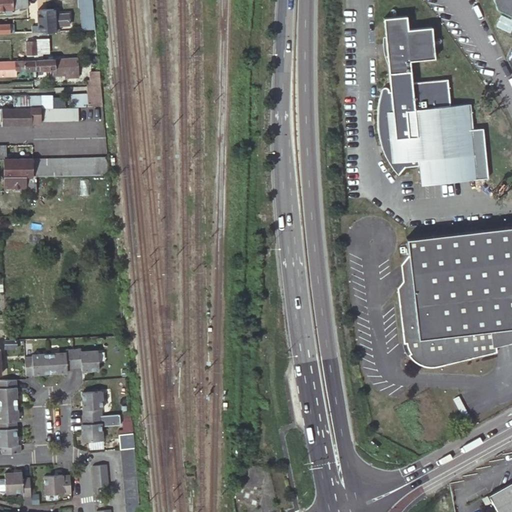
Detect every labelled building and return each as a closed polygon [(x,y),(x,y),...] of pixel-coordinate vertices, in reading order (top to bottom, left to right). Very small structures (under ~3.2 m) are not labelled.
[(11,0),(0,0),(0,8),(12,8),(12,7),(11,0)] [(511,0),(496,0),(496,2),(500,12),(511,17),(511,0)] [(92,7),(78,8),(79,30),(95,30),(92,7)] [(63,20),(63,14),(58,15),(55,15),(54,9),(38,9),(38,21),(63,20)] [(389,69),(391,92),(389,92),(389,91),(389,90),(388,89),(387,88),(385,89),(384,89),(383,91),(383,92),(383,93),(382,95),(382,97),(381,99),(381,101),(380,103),(380,105),(380,107),(379,109),(379,111),(379,113),(379,115),(379,117),(379,119),(379,121),(379,123),(379,125),(379,127),(379,129),(379,131),(380,133),(380,135),(380,137),(381,139),(381,141),(382,143),(382,145),(383,147),(383,149),(384,151),(385,153),(386,155),(387,158),(388,159),(389,161),(390,163),(391,165),(392,167),(393,168),(393,169),(394,170),(395,171),(395,172),(396,172),(396,173),(397,174),(398,175),(398,176),(399,177),(400,177),(406,167),(420,166),(422,185),(477,179),(474,154),(469,103),(451,105),(448,79),(413,83),(410,61),(434,59),(430,27),(407,30),(405,15),(383,18),(385,32),(386,38),(387,51),(389,69)] [(39,31),(55,31),(56,30),(60,30),(59,25),(63,25),(63,20),(38,21),(39,31)] [(0,33),(14,33),(14,24),(0,24),(0,33)] [(37,53),(37,41),(26,42),(27,54),(37,54),(37,53)] [(58,59),(36,59),(36,70),(54,69),(54,75),(65,74),(65,77),(74,77),(73,64),(78,64),(77,58),(65,58),(58,59)] [(27,60),(15,60),(16,71),(17,78),(27,77),(27,74),(29,74),(29,70),(36,70),(36,59),(27,60)] [(99,72),(90,72),(91,86),(100,85),(99,72)] [(91,86),(87,86),(87,94),(87,107),(102,107),(100,85),(91,86)] [(87,107),(87,94),(71,94),(71,107),(87,107)] [(41,96),(13,97),(14,109),(30,108),(31,108),(40,108),(42,108),(42,99),(41,96)] [(51,108),(65,108),(65,98),(51,99),(51,108)] [(42,99),(42,108),(51,108),(51,99),(42,99)] [(30,124),(30,120),(30,108),(14,109),(1,109),(2,125),(30,124)] [(40,109),(40,108),(31,108),(30,108),(30,120),(40,119),(40,109)] [(79,108),(40,109),(40,119),(40,122),(79,121),(79,108)] [(109,175),(108,158),(32,159),(33,176),(109,175)] [(32,159),(6,159),(4,159),(4,176),(27,176),(33,176),(32,159)] [(27,187),(27,176),(4,176),(4,187),(27,187)] [(401,267),(410,275),(403,284),(398,291),(404,346),(407,345),(411,356),(409,357),(411,361),(415,365),(421,369),(425,370),(432,370),(437,369),(498,356),(497,350),(495,333),(511,330),(511,228),(407,241),(409,258),(401,267)] [(410,275),(401,267),(403,284),(410,275)] [(511,330),(495,333),(497,350),(511,346),(511,330)] [(17,347),(17,339),(6,339),(5,339),(5,347),(17,347)] [(404,346),(403,346),(407,358),(409,357),(411,356),(407,345),(404,346)] [(66,352),(49,353),(50,373),(67,372),(67,367),(74,366),(73,349),(66,350),(66,352)] [(81,349),(73,349),(74,366),(81,366),(82,371),(99,370),(98,350),(81,351),(81,349)] [(32,356),(26,357),(26,374),(50,373),(49,353),(32,354),(32,356)] [(0,378),(0,446),(2,446),(3,453),(20,452),(20,444),(17,444),(16,421),(18,420),(16,379),(16,378),(0,378)] [(83,416),(101,415),(100,408),(103,408),(102,390),(82,392),(83,416)] [(429,420),(423,406),(409,412),(416,427),(429,420)] [(101,415),(83,416),(84,423),(81,423),(82,441),(102,440),(101,415)] [(127,511),(142,511),(134,448),(120,449),(127,511)] [(106,463),(92,465),(94,486),(108,484),(106,463)] [(31,495),(29,478),(22,478),(22,472),(4,473),(6,492),(22,491),(23,495),(31,495)] [(71,492),(69,475),(63,475),(62,474),(44,475),(45,494),(71,492)] [(511,511),(511,483),(489,497),(497,511),(511,511)]
